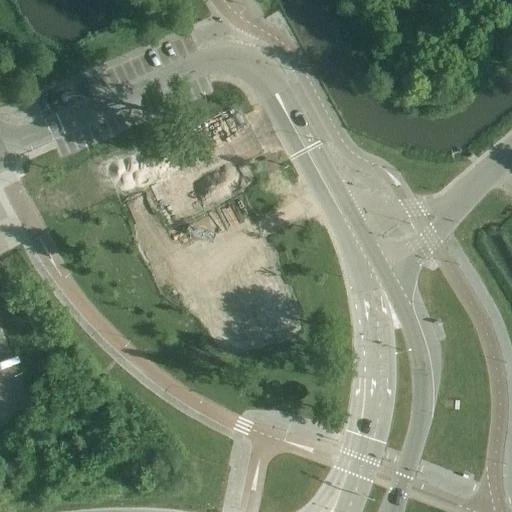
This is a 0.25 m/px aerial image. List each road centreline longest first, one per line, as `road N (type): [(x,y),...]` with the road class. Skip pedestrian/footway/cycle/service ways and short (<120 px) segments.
road 1 (tertiary): [(393,511),(417,437),(419,398),(407,326),(366,258)]
road 2 (tertiary): [(0,151),(205,63),(239,57)]
road 3 (tertiary): [(366,258),(367,438),(344,511)]
road 4 (tertiary): [(366,258),(259,68),(239,57)]
road 5 (residential): [(366,258),(511,147)]
road 6 (unknown): [(45,247),(78,227),(93,200),(60,126)]
